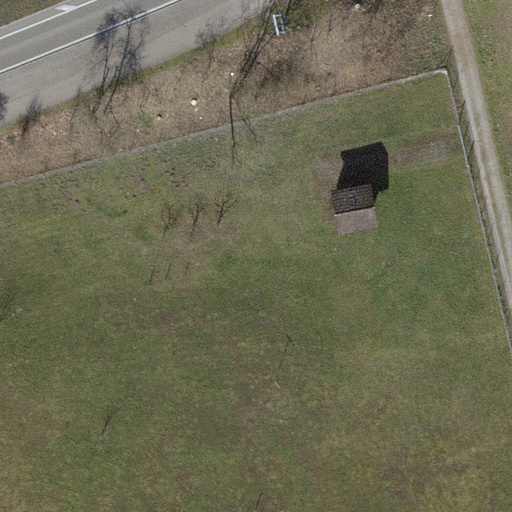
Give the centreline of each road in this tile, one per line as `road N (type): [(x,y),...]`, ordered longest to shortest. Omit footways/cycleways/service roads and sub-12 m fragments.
road 1 (track): [(511,263),(451,0)]
road 2 (secondary): [(0,50),(125,0)]
